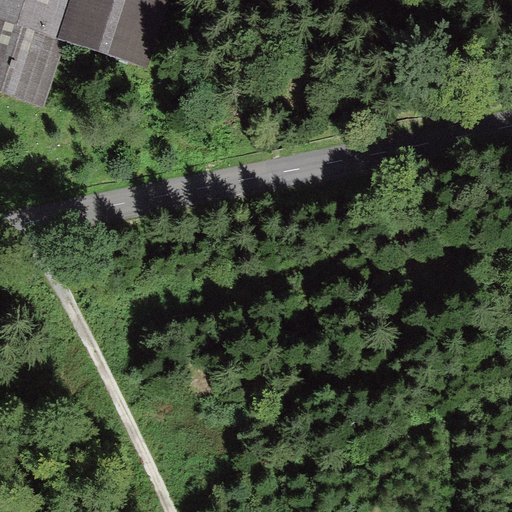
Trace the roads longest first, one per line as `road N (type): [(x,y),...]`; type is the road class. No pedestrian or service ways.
road 1 (tertiary): [(0,227),(511,121)]
road 2 (track): [(177,511),(28,221)]
